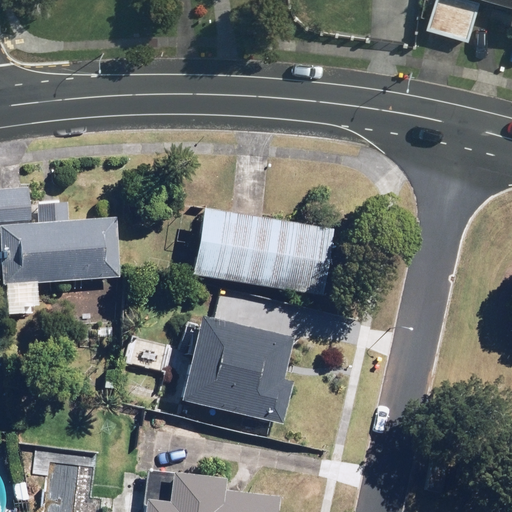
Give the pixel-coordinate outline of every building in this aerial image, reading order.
[(511,0),(436,0),(426,32),(466,44),(479,0),(489,0),(511,6),(511,15),(509,26),(511,27),(511,0)] [(62,221),(63,201),(40,200),(39,206),(32,206),(32,224),(25,224),(26,190),(0,190),(0,314),(28,314),(27,282),(110,280),(109,219),(75,219),(75,222),(62,221)] [(190,208),(179,280),(316,301),(327,229),(190,208)] [(271,381),(281,336),(187,315),(167,404),(274,428),(284,384),(271,381)] [(216,492),(218,478),(138,468),(132,511),(272,511),(274,499),(216,492)]
